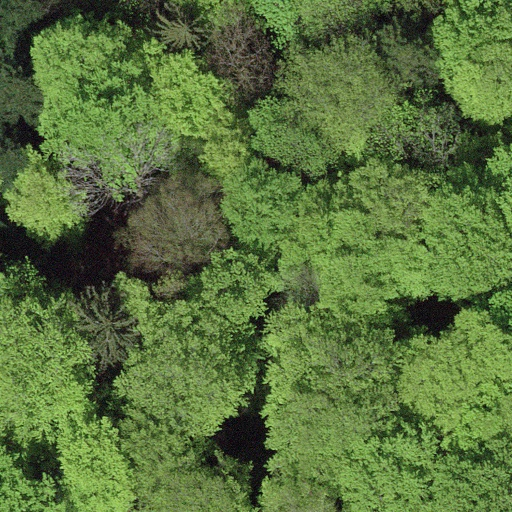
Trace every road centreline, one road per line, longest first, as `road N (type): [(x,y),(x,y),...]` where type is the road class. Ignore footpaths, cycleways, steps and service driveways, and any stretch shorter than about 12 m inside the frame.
road 1 (track): [(511,159),(400,271),(270,297),(184,245)]
road 2 (track): [(297,0),(184,245)]
